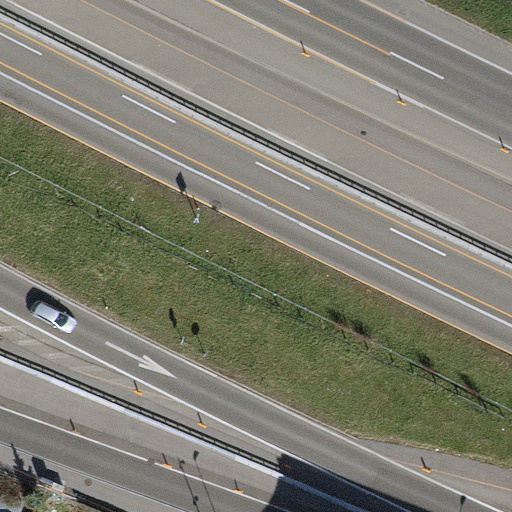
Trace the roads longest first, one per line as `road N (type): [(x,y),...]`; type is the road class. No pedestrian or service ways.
road 1 (motorway): [(0,28),(511,280)]
road 2 (motorway): [(0,290),(378,477),(424,511)]
road 3 (primary): [(0,397),(302,511)]
road 4 (motorway): [(511,111),(285,0)]
